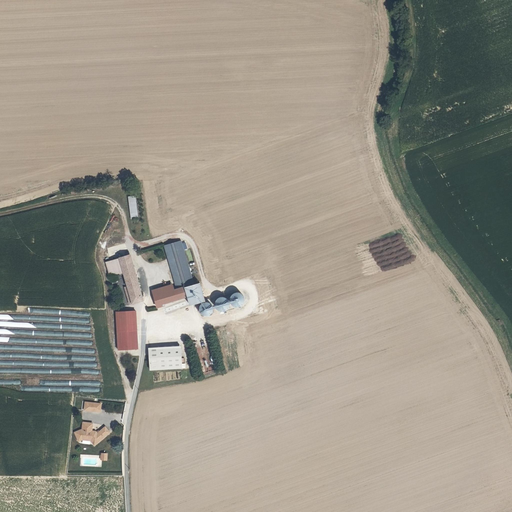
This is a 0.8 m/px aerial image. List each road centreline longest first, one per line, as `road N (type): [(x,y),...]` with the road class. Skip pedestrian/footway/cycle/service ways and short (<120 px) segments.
road 1 (residential): [(132,252),(149,313),(127,457),(130,511)]
road 2 (track): [(132,252),(123,213),(97,202),(0,216)]
